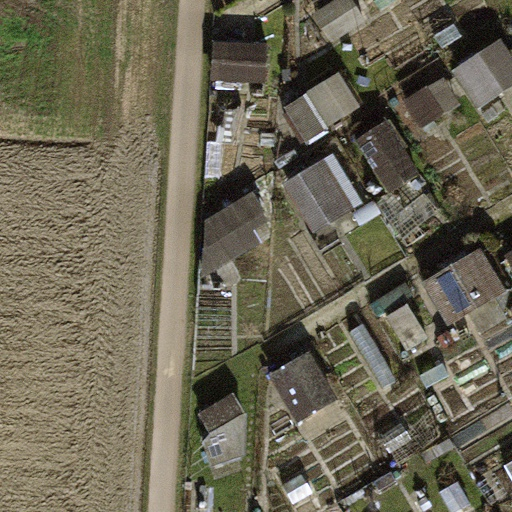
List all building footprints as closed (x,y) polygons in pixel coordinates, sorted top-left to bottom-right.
[(333,43),(366,21),(351,0),(335,0),(314,15),(333,43)] [(511,87),(511,54),(502,39),(453,71),(479,110),(511,87)] [(268,43),(215,41),(214,82),(267,84),(268,43)] [(364,106),(342,72),(285,108),(307,142),(364,106)] [(423,130),(463,104),(445,75),(405,102),(423,130)] [(369,135),(396,191),(426,176),(399,120),(369,135)] [(365,203),(335,154),(285,185),(315,234),(365,203)] [(254,193),(205,220),(202,278),(262,243),(255,230),(271,221),(254,193)] [(509,293),(483,248),(422,283),(449,329),(509,293)] [(339,399),(311,351),(270,375),(298,423),(339,399)] [(247,414),(234,393),(200,413),(213,434),(247,414)]
